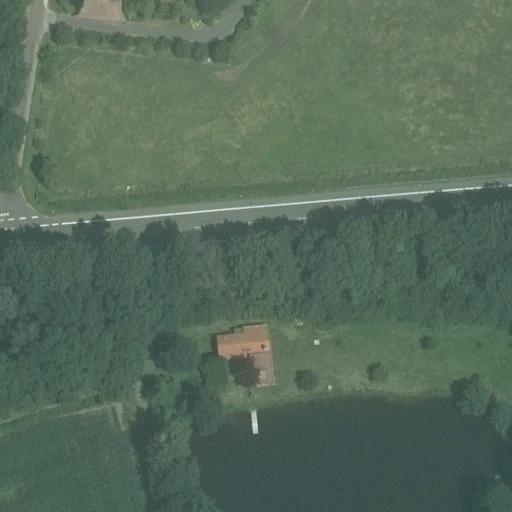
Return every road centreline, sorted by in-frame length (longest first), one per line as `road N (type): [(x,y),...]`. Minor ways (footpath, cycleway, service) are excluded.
road 1 (secondary): [(0,246),(511,204)]
road 2 (unclassified): [(0,219),(36,0)]
